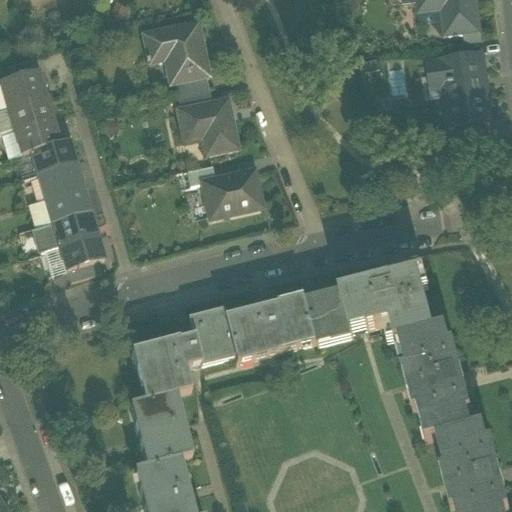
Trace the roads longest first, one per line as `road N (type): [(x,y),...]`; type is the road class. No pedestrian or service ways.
road 1 (residential): [(0,338),(321,249)]
road 2 (residential): [(219,0),(321,249)]
road 3 (residential): [(321,249),(511,209)]
road 4 (residential): [(61,511),(0,348)]
